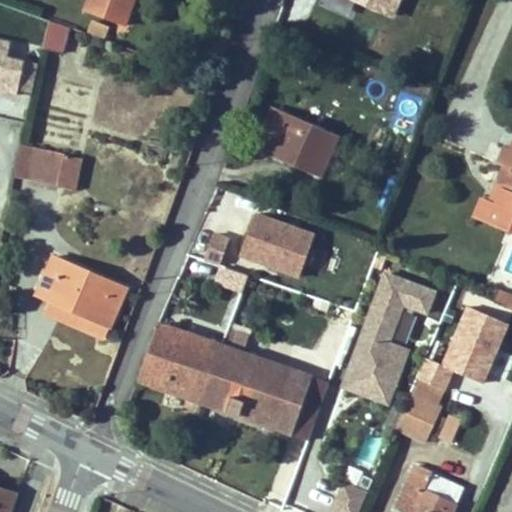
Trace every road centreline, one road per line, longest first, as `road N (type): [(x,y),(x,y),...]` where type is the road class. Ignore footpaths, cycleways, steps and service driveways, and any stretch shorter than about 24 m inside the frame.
road 1 (residential): [(262,0),(115,395)]
road 2 (tertiary): [(89,452),(213,511)]
